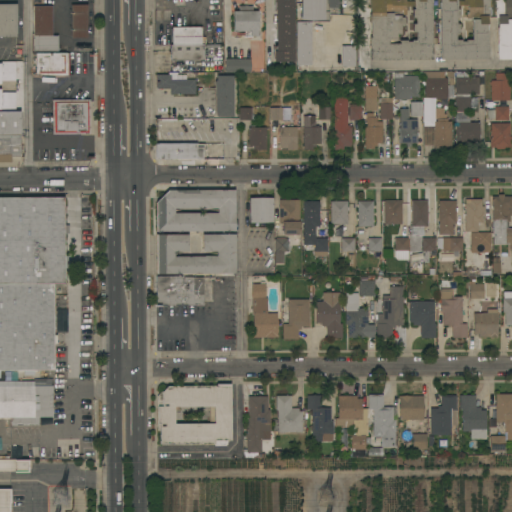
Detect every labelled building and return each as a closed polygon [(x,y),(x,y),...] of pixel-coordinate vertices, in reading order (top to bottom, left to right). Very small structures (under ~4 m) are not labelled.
[(294,0),(294,62),(274,62),(274,51),(276,51),(276,11),(275,11),(275,0),(294,0)] [(324,0),(324,20),(312,21),(300,20),(300,0),(324,0)] [(339,0),(339,8),(328,8),(328,0),(339,0)] [(369,60),(369,37),(371,37),(370,23),(369,23),(369,15),(370,15),(369,0),(405,0),(405,2),(414,1),(414,0),(431,0),(431,11),(432,60),(369,60)] [(489,0),(489,18),(487,18),(487,28),(488,28),(488,60),(440,60),(439,0),(457,0),(457,1),(463,1),(463,0),(489,0)] [(511,0),(511,59),(497,60),(497,28),(498,28),(498,17),(496,17),(495,0),(511,0)] [(0,37),(0,4),(16,4),(16,37),(0,37)] [(87,38),(70,38),(70,5),(87,5),(87,38)] [(52,36),(57,36),(57,52),(33,52),(33,6),(52,6),(52,36)] [(238,11),(238,6),(252,6),(252,11),(257,11),(257,14),(260,14),(260,19),(258,19),(258,37),(250,37),(250,36),(244,36),(244,32),(232,32),(232,11),(238,11)] [(311,65),(296,65),(296,22),(311,22),(311,65)] [(171,45),(171,28),(201,27),(201,45),(171,45)] [(219,44),(219,48),(209,48),(209,56),(203,56),(203,60),(170,60),(170,45),(171,45),(201,45),(219,44)] [(355,66),(341,66),(341,46),(355,46),(355,66)] [(67,76),(35,76),(35,54),(67,53),(67,76)] [(240,59),(240,73),(225,73),(225,59),(240,59)] [(0,64),(1,64),(1,62),(15,62),(15,80),(1,80),(1,84),(0,84),(0,64)] [(419,97),(409,97),(409,99),(394,100),(393,71),(403,71),(404,76),(417,76),(417,77),(418,77),(419,97)] [(444,72),(444,78),(446,78),(446,72),(453,72),(453,85),(448,85),(448,79),(447,79),(447,86),(452,86),(452,94),(447,94),(447,99),(434,99),(434,126),(424,126),(424,80),(422,80),(422,72),(444,72)] [(169,94),(169,89),(155,89),(155,75),(168,75),(168,73),(177,73),(177,75),(186,75),(186,80),(195,80),(195,94),(169,94)] [(509,101),(490,101),(490,86),(489,86),(489,82),(490,82),(490,81),(495,81),(495,73),(509,73),(509,101)] [(233,117),(216,117),(216,112),(215,112),(215,80),(216,80),(216,76),(233,76),(233,117)] [(478,77),(478,95),(470,95),(470,113),(469,113),(469,122),(479,122),(479,144),(463,144),(463,149),(454,149),(454,123),(455,123),(455,112),(454,112),(454,77),(478,77)] [(2,110),(0,110),(0,93),(15,92),(15,111),(2,111),(2,110)] [(333,97),(347,97),(347,125),(349,125),(349,127),(351,127),(351,144),(350,144),(350,147),(343,147),(343,150),(333,150),(333,97)] [(391,104),(391,120),(379,120),(380,104),(379,104),(379,98),(380,98),(380,97),(391,97),(391,104)] [(376,111),(364,111),(364,98),(376,98),(376,111)] [(90,134),(52,135),(51,101),(89,100),(90,134)] [(422,117),(410,117),(410,102),(422,102),(422,117)] [(361,120),(349,120),(349,104),(359,104),(360,107),(361,107),(361,120)] [(302,107),(330,107),(330,120),(315,120),(315,126),(318,126),(318,127),(320,127),(320,145),(312,145),(312,150),(303,150),(302,107)] [(508,121),(494,121),(494,119),(487,119),(487,110),(494,110),(494,107),(508,107),(508,121)] [(251,108),(251,109),(252,109),(253,119),(251,119),(251,121),(238,121),(238,108),(251,108)] [(290,108),(290,120),(269,121),(269,108),(290,108)] [(408,109),(408,120),(416,120),(417,143),(410,144),(410,147),(406,147),(405,143),(399,144),(399,128),(399,109),(408,109)] [(19,111),(20,138),(0,138),(0,111),(2,111),(15,111),(19,111)] [(364,127),(366,127),(366,113),(373,113),(373,118),(378,118),(378,120),(376,120),(376,122),(382,122),(382,144),(376,144),(377,146),(373,146),(373,149),(364,149),(364,127)] [(451,140),(453,140),(453,148),(444,148),(444,149),(434,149),(434,145),(423,145),(423,126),(434,126),(434,122),(435,122),(435,114),(441,114),(441,122),(451,122),(451,140)] [(509,137),(511,137),(511,140),(509,140),(509,148),(504,148),(504,149),(496,150),(496,148),(489,148),(489,143),(490,143),(490,124),(509,123),(509,137)] [(265,150),(253,150),(253,147),(248,147),(248,128),(250,128),(250,126),(254,126),(254,127),(265,127),(265,150)] [(296,127),(296,150),(287,150),(287,148),(280,148),(280,146),(279,146),(279,127),(296,127)] [(0,138),(20,138),(20,157),(11,157),(11,162),(0,162),(0,138)] [(204,148),(202,148),(202,159),(155,160),(155,144),(204,144),(204,148)] [(234,190),(235,231),(156,232),(155,202),(167,190),(234,190)] [(493,236),(492,236),(492,201),(491,201),(491,197),(497,197),(497,194),(503,194),(503,197),(511,197),(511,216),(509,216),(509,222),(508,222),(508,226),(505,226),(505,228),(511,228),(511,244),(510,244),(510,245),(493,245),(493,236)] [(0,197),(63,197),(63,225),(68,225),(68,234),(63,234),(63,284),(52,284),(53,336),(56,336),(56,344),(53,344),(53,371),(0,371),(0,197)] [(272,223),(249,224),(248,197),(271,197),(272,223)] [(465,203),(469,203),(469,199),(481,199),(481,207),(483,207),(483,214),(482,214),(482,223),(479,223),(479,225),(477,225),(477,232),(465,232),(465,203)] [(282,235),(282,223),(279,223),(279,200),(298,200),(299,235),(282,235)] [(438,201),(455,200),(455,208),(457,208),(457,212),(455,212),(455,224),(452,224),(452,235),(449,235),(449,238),(462,238),(462,251),(461,251),(461,260),(452,260),(452,251),(449,251),(449,249),(438,249),(438,201)] [(303,201),(319,201),(319,209),(321,209),(321,219),(319,219),(319,227),(315,227),(315,245),(303,245),(303,201)] [(330,201),(347,201),(347,224),(330,224),(330,201)] [(357,201),(373,201),(373,227),(357,227),(357,201)] [(401,224),(384,224),(384,201),(400,201),(400,203),(401,203),(401,224)] [(427,201),(427,227),(423,227),(423,236),(411,236),(411,201),(427,201)] [(334,237),(334,225),(342,226),(342,237),(334,237)] [(490,233),(490,245),(470,246),(470,233),(490,233)] [(156,274),(155,235),(188,235),(188,252),(174,252),(174,257),(217,257),(217,252),(202,252),(202,235),(235,234),(235,273),(156,274)] [(274,239),(275,239),(275,237),(285,237),(285,239),(287,239),(287,252),(283,252),(283,263),(274,263),(274,239)] [(327,252),(315,251),(315,238),(327,238),(327,252)] [(354,238),(353,252),(347,252),(347,257),(342,257),(342,251),(340,251),(340,238),(354,238)] [(367,242),(366,242),(366,240),(367,240),(367,238),(381,238),(381,257),(373,257),(373,255),(368,255),(367,242)] [(408,261),(397,261),(394,258),(394,238),(408,238),(408,261)] [(435,251),(422,251),(421,238),(435,238),(435,251)] [(500,273),(491,273),(491,263),(492,263),(492,258),(499,258),(499,263),(500,263),(500,273)] [(156,306),(156,276),(182,276),(182,282),(183,282),(183,277),(203,277),(203,306),(156,306)] [(280,313),(276,313),(276,338),(253,338),(253,314),(251,315),(251,284),(252,284),(252,276),(264,276),(264,283),(280,283),(280,313)] [(359,281),(359,277),(367,277),(367,280),(374,280),(374,296),(358,296),(358,281),(359,281)] [(483,284),(484,299),(470,299),(469,284),(483,284)] [(402,326),(394,326),(394,328),(392,328),(392,338),(376,338),(376,325),(374,325),(374,317),(376,317),(376,314),(382,314),(382,300),(376,300),(376,287),(388,287),(402,287),(402,326)] [(461,324),(466,324),(466,338),(451,338),(451,325),(442,326),(442,313),(440,313),(439,289),(452,289),(452,297),(461,297),(461,324)] [(511,326),(504,326),(504,313),(502,313),(502,299),(503,299),(502,292),(511,292),(511,326)] [(339,324),(341,324),(341,338),(326,338),(326,326),(320,326),(320,323),(315,323),(315,302),(322,302),(322,293),(339,293),(339,324)] [(347,338),(347,325),(344,325),(344,304),(345,304),(345,294),(357,294),(357,309),(367,309),(367,325),(374,325),(374,338),(347,338)] [(309,327),(300,327),(300,330),(298,330),(298,339),(282,339),(282,304),(287,304),(287,300),(309,300),(309,327)] [(434,323),(435,323),(435,338),(419,338),(419,326),(412,326),(412,323),(408,323),(408,301),(433,301),(434,323)] [(496,303),(496,312),(497,312),(497,338),(478,338),(478,334),(473,334),(473,313),(481,313),(481,303),(496,303)] [(159,445),(159,431),(156,431),(156,396),(167,386),(216,386),(216,384),(231,384),(231,441),(227,441),(227,444),(225,446),(214,446),(214,445),(159,445)] [(0,386),(52,386),(52,417),(38,417),(38,426),(10,426),(10,418),(0,418),(0,386)] [(495,394),(511,394),(511,441),(507,441),(507,433),(504,433),(504,423),(495,423),(495,394)] [(330,421),(332,421),(332,441),(311,441),(311,410),(306,410),(306,395),(321,395),(321,408),(330,408),(330,421)] [(368,409),(368,395),(382,395),(383,407),(392,407),(392,420),(395,420),(395,448),(380,448),(380,443),(381,443),(381,437),(372,437),(372,409),(368,409)] [(475,395),(475,407),(480,407),(480,410),(485,410),(485,439),(470,439),(470,432),(461,432),(461,410),(459,410),(459,395),(475,395)] [(263,432),(263,440),(261,440),(261,453),(246,453),(246,423),(248,423),(248,396),(267,397),(267,409),(269,409),(269,432),(263,432)] [(277,409),(275,410),(275,396),(290,396),(291,408),(298,408),(298,411),(301,411),(302,432),(277,433),(277,409)] [(337,396),(356,396),(356,399),(361,399),(361,409),(367,409),(367,434),(364,434),(365,457),(351,457),(351,452),(350,452),(350,450),(350,435),(354,435),(354,425),(344,425),(344,426),(337,426),(337,396)] [(422,396),(423,420),(398,420),(398,396),(422,396)] [(430,408),(437,408),(437,406),(441,406),(440,396),(455,396),(455,411),(456,411),(456,426),(450,426),(450,435),(430,435),(430,408)] [(426,434),(426,450),(412,450),(412,434),(426,434)] [(504,451),(489,451),(489,436),(504,436),(504,451)] [(0,466),(0,511),(97,511),(99,467),(0,466)]
